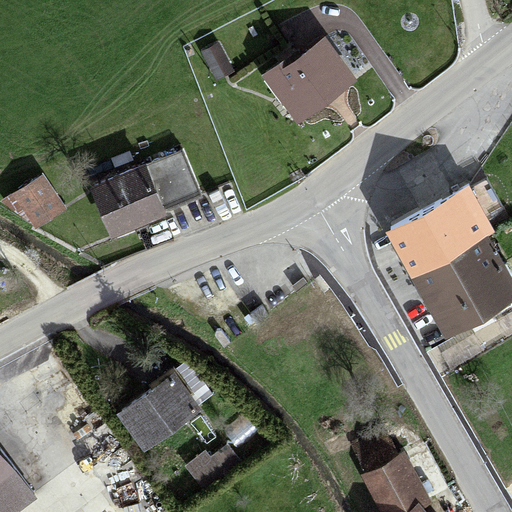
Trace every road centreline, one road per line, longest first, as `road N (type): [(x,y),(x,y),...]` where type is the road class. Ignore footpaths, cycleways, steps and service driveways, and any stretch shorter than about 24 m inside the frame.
road 1 (tertiary): [(312,196),(490,511)]
road 2 (tertiary): [(312,196),(252,227),(157,259),(0,342)]
road 3 (tertiary): [(511,40),(312,196)]
